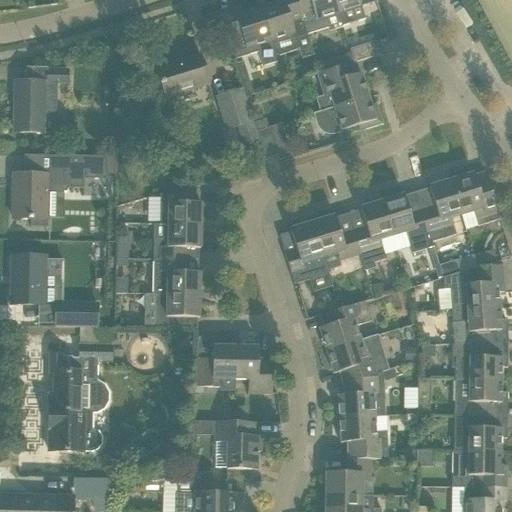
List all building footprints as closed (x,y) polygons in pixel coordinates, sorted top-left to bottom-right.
[(281,0),(282,0),(259,7),(270,42),(275,57),(298,50),(295,39),(307,35),(305,30),(296,0),(281,0)] [(296,0),(305,30),(307,35),(327,29),(324,18),(337,14),(340,13),(335,0),(296,0)] [(335,0),(340,13),(337,14),(341,27),(363,20),(359,7),(376,2),(375,0),(335,0)] [(233,8),(220,12),(226,31),(235,60),(258,53),(262,67),(277,63),(275,57),(270,42),(259,7),(235,15),(233,8)] [(345,39),(353,64),(380,55),(376,41),(358,47),(354,36),(345,39)] [(209,85),(205,73),(199,54),(155,68),(165,99),(209,85)] [(332,58),(315,63),(319,75),(335,69),(332,58)] [(324,98),(317,100),(320,112),(333,108),(368,97),(366,92),(360,73),(355,75),(351,64),(335,69),(319,75),(317,75),(324,98)] [(55,119),(55,91),(57,91),(57,83),(67,83),(67,71),(47,70),(47,81),(43,81),(43,82),(15,82),(14,132),(34,133),(44,133),(44,119),(55,119)] [(97,92),(98,72),(74,71),(73,91),(97,92)] [(248,78),(240,80),(245,97),(253,94),(248,78)] [(257,143),(254,132),(241,90),(216,97),(226,130),(238,127),(244,147),(257,143)] [(320,112),(313,114),(317,127),(317,128),(318,129),(319,130),(319,131),(320,131),(321,132),(322,133),(323,134),(324,134),(325,135),(326,135),(327,135),(328,135),(329,135),(331,135),(332,135),(333,135),(342,132),(341,131),(356,126),(358,131),(381,124),(375,104),(370,105),(368,97),(333,108),(320,112)] [(253,123),(256,132),(268,128),(269,128),(266,119),(253,123)] [(130,136),(130,123),(121,123),(121,136),(130,136)] [(277,155),(271,135),(269,128),(268,128),(256,132),(264,158),(277,155)] [(66,193),(66,187),(83,188),(83,178),(117,178),(118,161),(84,161),(48,160),(48,175),(33,175),(13,175),(13,219),(30,219),(30,228),(47,228),(47,192),(66,193)] [(479,194),(476,183),(473,175),(451,181),(461,215),(472,212),(477,227),(499,220),(495,204),(490,190),(479,194)] [(461,215),(451,181),(428,188),(434,207),(421,211),(428,234),(431,243),(466,233),(461,215)] [(159,212),(159,225),(167,225),(200,226),(200,203),(195,203),(195,184),(160,195),(160,203),(159,203),(159,212)] [(432,248),(431,243),(428,234),(421,211),(409,215),(403,196),(381,202),(391,236),(404,232),(411,254),(432,248)] [(353,232),(359,255),(364,271),(374,268),(373,263),(384,260),(378,240),(391,236),(381,202),(359,209),(365,228),(353,232)] [(334,217),(312,224),(322,257),(336,253),(338,261),(359,255),(353,232),(340,236),(334,217)] [(284,253),(293,283),(327,273),(322,257),(312,224),(289,230),(295,250),(284,253)] [(153,239),(153,260),(195,260),(195,249),(199,249),(200,226),(167,225),(159,225),(154,225),(153,239)] [(127,249),(116,249),(116,260),(127,260),(127,249)] [(81,270),(106,271),(107,251),(82,250),(81,270)] [(497,262),(494,251),(477,256),(480,267),(497,262)] [(11,305),(31,305),(43,306),(44,278),(62,278),(62,262),(44,262),(44,258),(12,257),(11,305)] [(116,260),(116,267),(127,268),(127,260),(116,260)] [(195,260),(153,260),(152,294),(166,295),(198,296),(199,273),(195,273),(195,260)] [(459,273),(461,273),(458,261),(440,266),(444,278),(449,276),(459,273)] [(464,272),(461,273),(459,273),(449,276),(450,300),(451,310),(499,306),(498,293),(503,293),(503,281),(497,282),(496,266),(479,267),(464,272)] [(126,279),(115,279),(115,294),(126,294),(126,279)] [(385,294),(381,284),(371,287),(375,297),(385,294)] [(145,295),(145,325),(155,325),(156,295),(145,295)] [(157,309),(157,329),(179,329),(180,318),(198,318),(198,296),(166,295),(166,309),(157,309)] [(324,346),(326,351),(360,341),(356,326),(370,322),(364,302),(345,308),(338,309),(326,313),(326,315),(331,313),(334,324),(318,328),(322,339),(320,340),(321,346),(324,346)] [(323,306),(326,313),(338,309),(336,302),(323,306)] [(55,306),(55,328),(96,329),(97,306),(61,305),(55,305),(55,306)] [(452,323),(453,345),(469,345),(501,344),(501,332),(506,331),(505,320),(500,320),(499,306),(451,310),(452,323)] [(119,319),(119,328),(128,328),(128,319),(119,319)] [(81,329),(81,343),(99,342),(98,329),(81,329)] [(181,334),(170,344),(179,354),(190,344),(181,334)] [(360,341),(326,351),(333,374),(344,371),(348,383),(349,383),(382,376),(381,372),(382,372),(387,371),(376,335),(360,341)] [(453,369),(454,380),(457,380),(501,381),(501,368),(507,368),(507,357),(501,357),(501,344),(469,345),(453,345),(450,345),(451,369),(453,369)] [(50,356),(50,373),(54,373),(53,395),(49,395),(48,452),(84,452),(91,453),(96,451),(101,445),(101,439),(98,432),(92,430),(91,415),(96,415),(103,409),(108,402),(109,394),(104,386),(95,381),(96,361),(111,362),(111,347),(79,347),(79,358),(72,358),(72,357),(50,356)] [(194,387),(211,388),(220,388),(220,380),(234,380),(235,347),(212,347),(212,359),(194,359),(194,379),(194,387)] [(251,395),(251,394),(271,395),(272,360),(257,360),(258,348),(235,347),(234,380),(247,380),(247,395),(251,395)] [(422,347),(421,357),(435,357),(435,347),(422,347)] [(417,361),(417,349),(407,349),(407,361),(417,361)] [(393,369),(387,371),(382,372),(385,380),(395,377),(393,369)] [(337,395),(338,419),(374,417),(385,417),(382,376),(349,383),(350,395),(337,395)] [(429,415),(429,379),(417,379),(416,415),(429,415)] [(468,404),(468,416),(492,417),(500,417),(501,404),(506,404),(507,393),(501,393),(501,381),(457,380),(454,380),(454,404),(468,404)] [(235,422),(247,423),(248,408),(235,408),(235,422)] [(500,427),(500,417),(492,417),(468,416),(468,427),(453,427),(453,452),(459,452),(500,453),(500,439),(506,439),(506,427),(500,427)] [(374,417),(338,419),(340,443),(353,442),(354,460),(369,461),(387,461),(386,432),(375,433),(374,417)] [(235,422),(233,422),(215,422),(214,471),(226,471),(236,470),(256,471),(257,452),(260,452),(260,437),(253,437),(253,423),(247,423),(235,422)] [(415,461),(416,449),(404,449),(404,461),(415,461)] [(451,452),(451,488),(458,488),(463,488),(495,489),(505,489),(505,488),(499,488),(499,478),(505,478),(506,466),(500,466),(500,453),(459,452),(453,452),(451,452)] [(417,468),(432,469),(432,454),(417,454),(417,468)] [(325,496),(360,496),(360,483),(369,483),(369,461),(354,460),(346,460),(346,473),(326,473),(325,496)] [(73,479),(73,492),(93,492),(92,499),(107,499),(108,480),(73,479)] [(112,490),(131,491),(131,493),(145,494),(145,481),(132,481),(132,480),(113,479),(112,490)] [(231,511),(232,493),(225,493),(225,481),(205,481),(191,481),(178,480),(177,494),(175,494),(174,511),(231,511)] [(462,508),(462,511),(501,511),(502,500),(495,500),(495,489),(463,488),(462,508)] [(0,496),(0,511),(72,511),(73,498),(0,496)] [(360,509),(360,496),(325,496),(325,511),(380,511),(381,509),(372,509),(360,509)]
